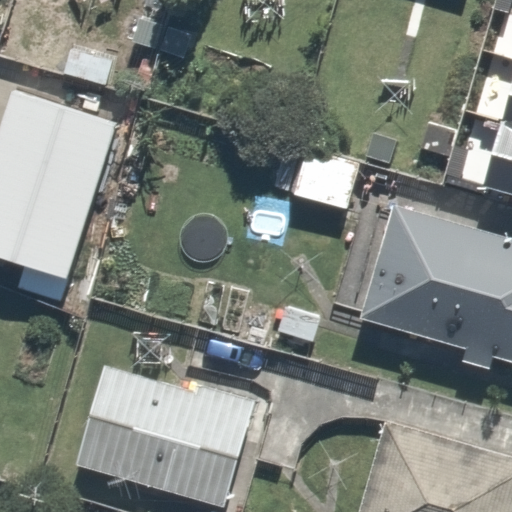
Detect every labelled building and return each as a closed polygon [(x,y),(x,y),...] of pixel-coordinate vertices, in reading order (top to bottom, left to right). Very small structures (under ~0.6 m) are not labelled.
[(511,0),(494,0),(475,72),(511,81),(511,0)] [(363,157),(305,140),(287,197),(346,215),(363,157)] [(511,236),(392,204),(359,322),(511,363),(511,236)] [(283,296),(273,333),(329,349),(339,312),(283,296)] [(102,353),(75,466),(241,505),(268,393),(102,353)] [(511,511),(511,452),(379,422),(358,511),(511,511)]
